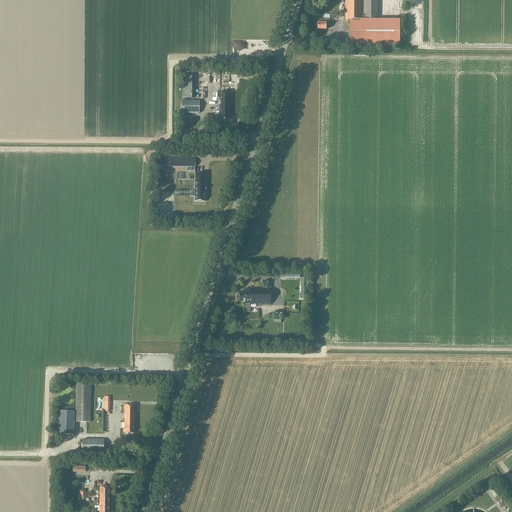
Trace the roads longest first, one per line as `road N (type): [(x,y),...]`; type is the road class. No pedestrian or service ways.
road 1 (unclassified): [(142,511),(298,0)]
road 2 (unknown): [(191,353),(322,349)]
